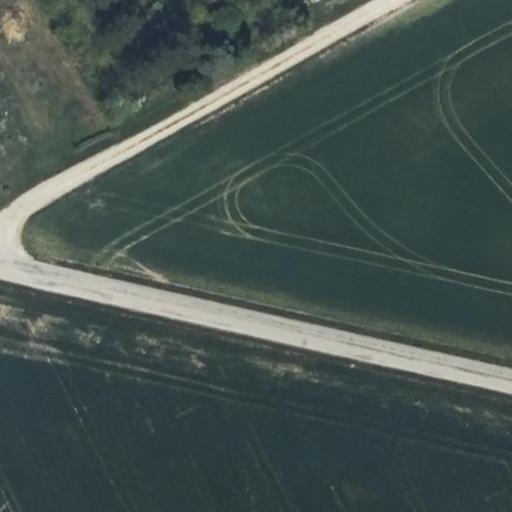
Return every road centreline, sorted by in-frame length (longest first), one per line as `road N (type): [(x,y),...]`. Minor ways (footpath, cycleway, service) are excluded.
road 1 (tertiary): [(511,381),(0,265)]
road 2 (track): [(393,0),(0,226)]
